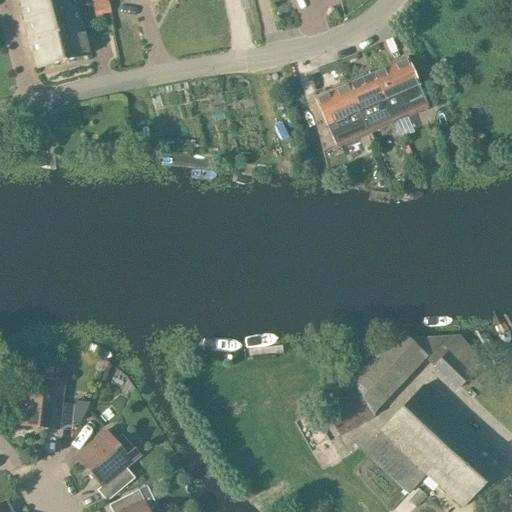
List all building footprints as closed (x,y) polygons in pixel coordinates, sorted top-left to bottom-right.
[(89,55),(74,0),(19,0),(37,68),(89,55)] [(392,65),(371,74),(383,101),(392,122),(428,107),(407,60),(392,66),(392,65)] [(371,74),(346,85),(365,134),(392,122),(383,101),(371,74)] [(365,134),(346,85),(326,94),(327,96),(315,101),(335,147),(365,134)] [(359,391),(323,408),(340,436),(374,416),(373,413),(423,360),(432,369),(447,353),(471,376),(484,363),(460,336),(411,338),(406,333),(390,335),(351,378),(359,391)] [(447,353),(432,369),(457,392),(462,386),(471,376),(447,353)] [(34,389),(21,387),(17,425),(58,429),(63,381),(55,381),(35,378),(34,389)] [(380,430),(427,474),(462,507),(504,463),(422,386),(380,430)] [(74,402),(71,423),(79,423),(89,404),(74,402)] [(408,495),(427,474),(380,430),(361,449),(408,495)] [(114,441),(105,431),(75,456),(101,486),(97,490),(107,502),(134,478),(125,467),(139,456),(134,450),(121,435),(114,441)] [(111,511),(148,511),(143,502),(137,505),(132,494),(108,505),(111,511)] [(12,511),(7,501),(0,504),(0,511),(12,511)]
